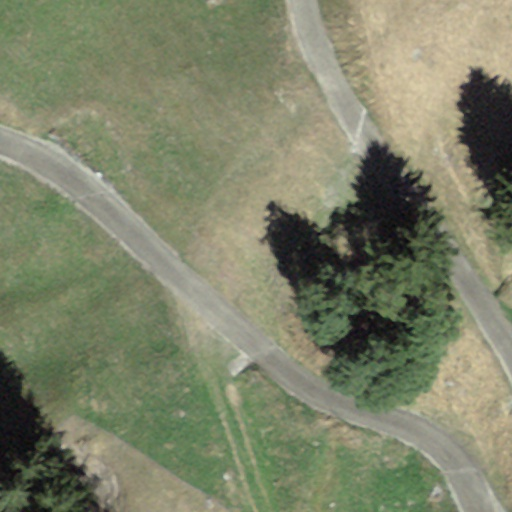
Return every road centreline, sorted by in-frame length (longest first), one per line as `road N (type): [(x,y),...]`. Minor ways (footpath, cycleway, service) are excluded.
road 1 (track): [(0,127),(254,340),(354,409),(462,455),(479,511)]
road 2 (track): [(511,351),(302,27),(296,0)]
